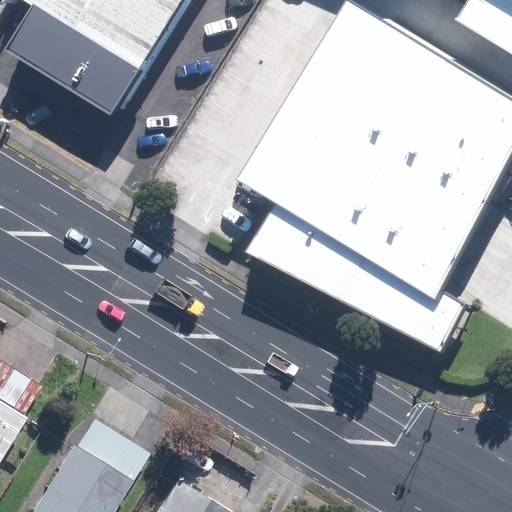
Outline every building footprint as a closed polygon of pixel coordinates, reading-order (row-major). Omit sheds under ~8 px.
[(0,0),(0,34),(4,37),(26,0),(0,0)] [(37,0),(55,11),(29,52),(131,115),(203,0),(37,0)] [(511,88),(372,2),(316,91),(504,198),(511,184),(511,88)] [(264,181),(295,199),(454,299),(459,291),(504,198),(316,91),(264,181)] [(478,302),(459,291),(454,299),(295,199),(264,250),(453,351),(478,302)] [(42,383),(0,357),(0,395),(25,411),(42,383)] [(0,456),(27,413),(0,396),(0,456)] [(150,451),(93,417),(77,443),(133,477),(150,451)] [(112,511),(133,479),(73,441),(28,511),(112,511)] [(234,511),(176,476),(153,511),(234,511)]
